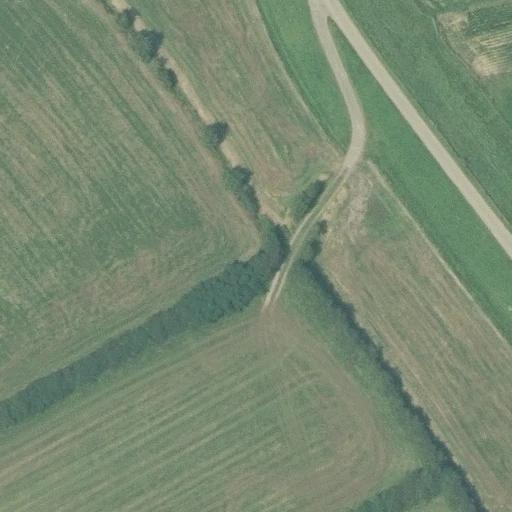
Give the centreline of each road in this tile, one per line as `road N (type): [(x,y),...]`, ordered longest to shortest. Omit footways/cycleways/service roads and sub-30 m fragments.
road 1 (unclassified): [(330,0),(511,251)]
road 2 (unclassified): [(318,0),(361,128),(348,168)]
road 3 (track): [(348,168),(270,292)]
